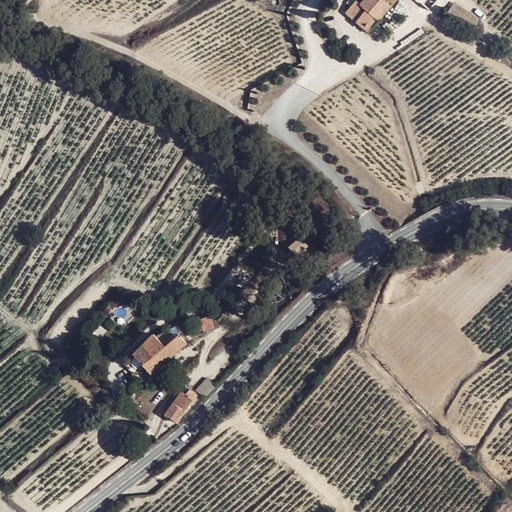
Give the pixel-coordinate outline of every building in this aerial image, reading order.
[(374,16),(360,3),(356,0),(346,12),(364,28),(374,16)] [(392,5),(386,0),(362,0),(360,3),(374,16),(379,20),(392,5)] [(453,4),(447,14),(472,31),(478,21),(453,4)] [(379,20),(374,16),(364,28),(368,32),(379,20)] [(290,249),(297,257),(308,247),(301,239),(290,249)] [(203,332),(214,329),(211,317),(199,320),(200,323),(202,330),(203,332)] [(174,338),(167,330),(155,337),(153,335),(134,355),(150,373),(189,341),(183,334),(180,336),(179,334),(174,338)] [(196,389),(204,397),(215,386),(206,378),(196,389)] [(165,414),(177,423),(198,395),(190,389),(185,394),(182,392),(165,414)]
